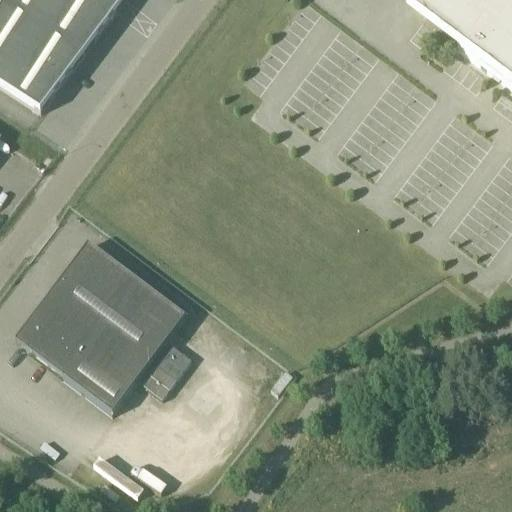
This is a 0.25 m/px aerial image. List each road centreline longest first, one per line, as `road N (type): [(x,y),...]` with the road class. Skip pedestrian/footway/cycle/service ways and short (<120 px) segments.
road 1 (unclassified): [(0,270),(203,0)]
road 2 (unknown): [(489,112),(439,185),(423,202),(405,202),(285,120),(287,67)]
road 3 (unknown): [(337,0),(479,94),(489,112)]
